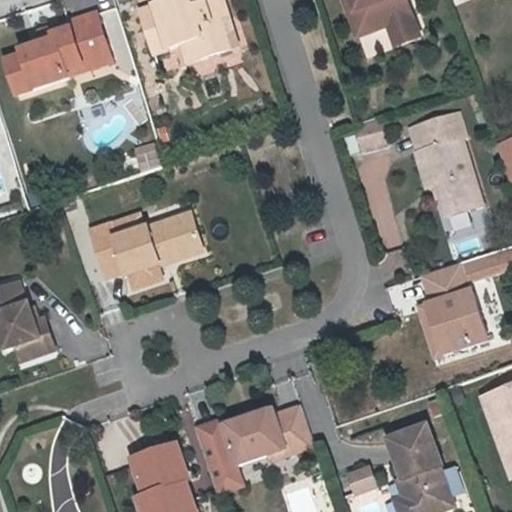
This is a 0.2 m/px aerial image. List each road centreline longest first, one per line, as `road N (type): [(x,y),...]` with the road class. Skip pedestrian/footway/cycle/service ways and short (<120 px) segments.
road 1 (residential): [(274,0),(354,255),(349,298),(327,325),(212,360),(194,358)]
road 2 (residential): [(189,338),(173,326),(152,325),(136,338),(130,358),(138,377),(157,387),(185,377),(194,358)]
road 3 (unknown): [(302,333),(316,420),(377,465)]
